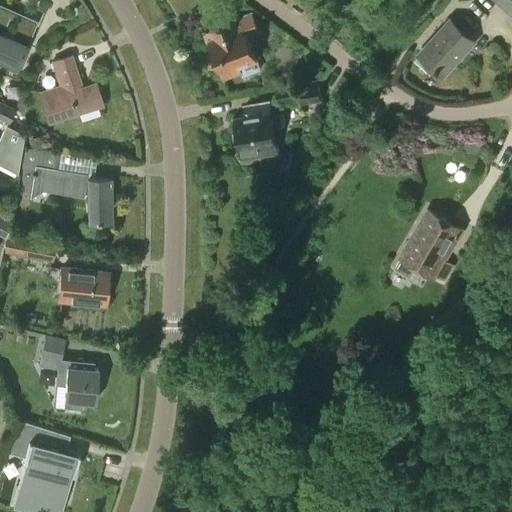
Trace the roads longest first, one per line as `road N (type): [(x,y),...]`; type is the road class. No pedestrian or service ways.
road 1 (residential): [(140,511),(164,420),(175,196),(161,95),(143,40),(118,0)]
road 2 (residential): [(511,103),(473,114),(418,108),(262,0)]
